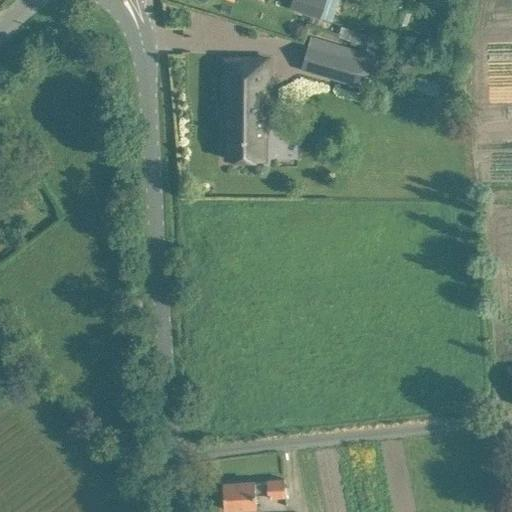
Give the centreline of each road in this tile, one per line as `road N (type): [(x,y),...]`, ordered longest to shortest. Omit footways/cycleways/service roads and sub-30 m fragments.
road 1 (tertiary): [(174,511),(147,79),(137,28)]
road 2 (unknown): [(170,444),(511,417)]
